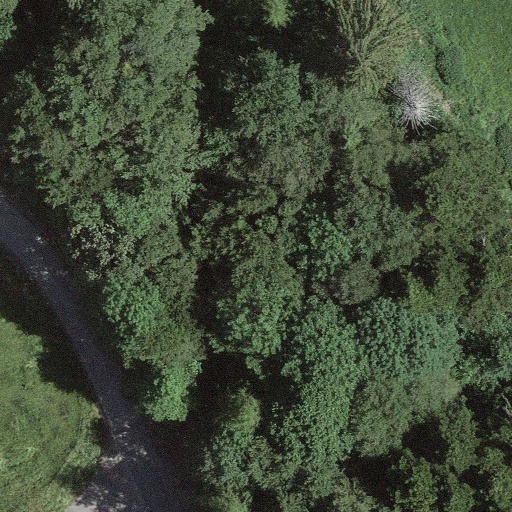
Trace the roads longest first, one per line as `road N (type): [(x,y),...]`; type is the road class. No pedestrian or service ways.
road 1 (track): [(150,491),(184,444),(210,328),(190,0)]
road 2 (unclassified): [(0,222),(63,289),(96,343),(160,511)]
